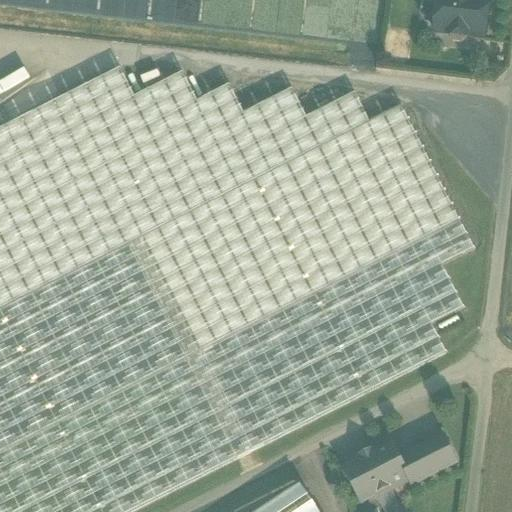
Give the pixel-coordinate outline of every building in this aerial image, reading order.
[(437,0),(434,33),(450,35),(449,39),(453,44),(460,45),(465,42),(465,37),(484,39),(488,0),(437,0)] [(0,312),(369,125),(354,95),(306,119),(291,91),(243,115),(229,87),(197,103),(183,74),(134,100),(120,70),(0,131),(0,312)] [(369,125),(0,312),(0,511),(135,511),(446,356),(431,327),(463,310),(441,268),(473,251),(400,108),(369,125)] [(456,464),(443,439),(426,447),(439,472),(456,464)] [(392,447),(374,456),(372,452),(357,459),(360,464),(344,472),(348,479),(347,480),(355,496),(356,496),(357,496),(370,490),(371,492),(375,499),(391,491),(390,488),(407,479),(411,487),(439,472),(426,447),(413,454),(416,460),(402,467),(392,447)]
